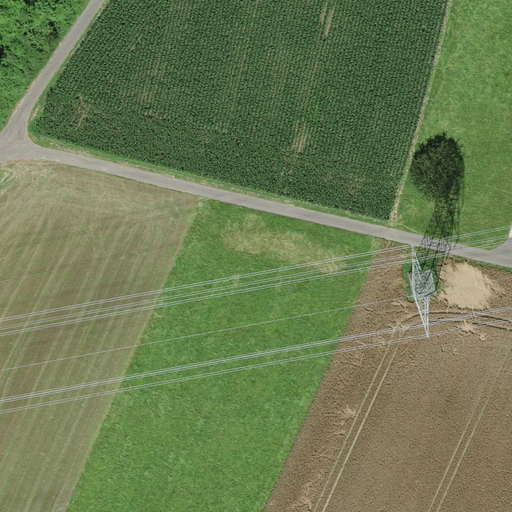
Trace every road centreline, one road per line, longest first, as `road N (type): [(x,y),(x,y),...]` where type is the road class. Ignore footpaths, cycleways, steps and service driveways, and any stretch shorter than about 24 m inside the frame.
road 1 (track): [(3,145),(511,263)]
road 2 (track): [(0,147),(94,0)]
